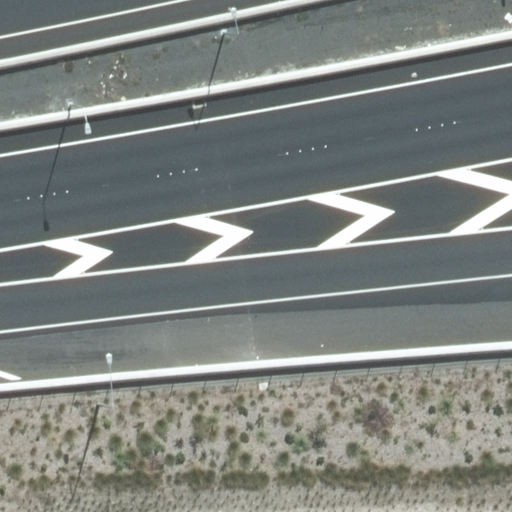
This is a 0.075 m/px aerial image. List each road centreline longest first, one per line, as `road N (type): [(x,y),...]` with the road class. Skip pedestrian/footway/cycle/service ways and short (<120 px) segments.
road 1 (motorway): [(511,108),(0,201)]
road 2 (motorway): [(511,254),(0,310)]
